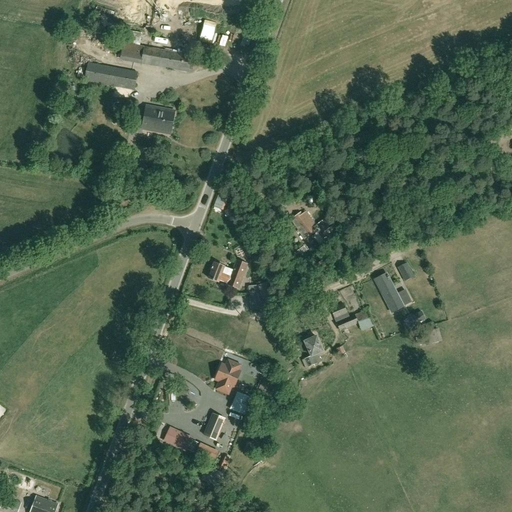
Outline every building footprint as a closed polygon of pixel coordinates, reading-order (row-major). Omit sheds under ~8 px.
[(127,12),(125,22),(143,26),(145,17),(148,18),(149,16),(149,7),(147,6),(147,0),(133,0),(131,13),(127,12)] [(115,13),(116,3),(105,2),(104,12),(115,13)] [(192,56),(123,43),(121,56),(142,60),(141,63),(189,71),(192,56)] [(88,63),(85,81),(134,91),(138,73),(88,63)] [(147,106),(142,129),(170,135),(175,112),(147,106)] [(132,166),(137,153),(127,150),(122,163),(132,166)] [(486,183),(494,184),(495,172),(487,172),(486,183)] [(218,210),(228,213),(231,203),(222,200),(218,210)] [(317,232),(315,234),(314,237),(314,238),(318,244),(320,245),(322,244),(326,242),(324,240),(328,237),(324,232),(334,226),(328,217),(316,226),(306,212),(301,215),(300,214),(295,218),(301,227),(297,231),(304,240),(316,231),(317,232)] [(251,246),(246,249),(250,260),(256,257),(251,246)] [(331,267),(324,259),(318,264),(325,272),(331,267)] [(228,285),(238,289),(247,265),(237,261),(233,271),(224,267),(214,263),(208,279),(218,282),(219,280),(229,284),(228,285)] [(397,295),(387,274),(375,280),(392,313),(404,307),(403,306),(411,302),(405,291),(397,295)] [(250,310),(266,309),(258,286),(249,287),(250,310)] [(361,331),(374,327),(367,310),(349,317),(343,304),(330,309),(339,331),(358,324),(361,331)] [(425,319),(421,312),(409,319),(412,325),(425,319)] [(314,356),(323,352),(316,337),(304,342),(311,357),(305,359),(309,368),(318,364),(314,356)] [(227,360),(225,366),(221,365),(215,381),(218,382),(215,390),(228,395),(231,386),(234,387),(240,372),(238,371),(240,366),(227,360)] [(273,407),(285,381),(266,372),(257,391),(264,394),(261,401),(273,407)] [(298,393),(290,388),(274,413),(282,418),(298,393)] [(243,415),(246,407),(233,401),(229,409),(243,415)] [(251,405),(249,410),(246,416),(240,430),(246,432),(255,407),(251,405)] [(225,419),(213,414),(204,435),(216,440),(225,419)] [(193,438),(171,427),(164,441),(186,452),(193,438)] [(251,455),(254,444),(248,442),(245,453),(251,455)] [(224,456),(219,467),(225,469),(230,459),(224,456)] [(18,511),(22,504),(4,497),(0,507),(0,511),(2,511),(18,511)] [(30,511),(55,511),(58,505),(36,497),(30,511)]
